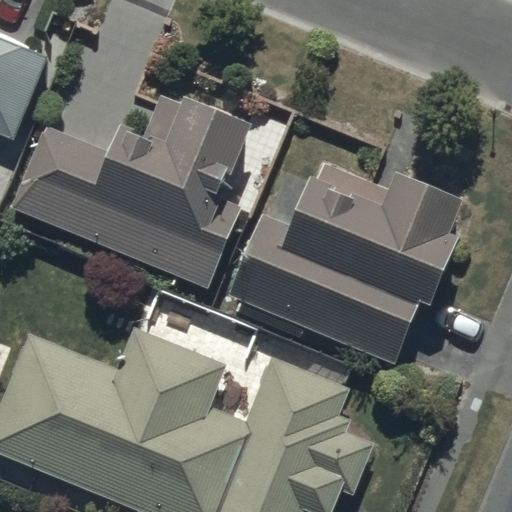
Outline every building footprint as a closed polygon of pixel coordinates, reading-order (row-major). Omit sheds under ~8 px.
[(0,128),(14,134),(47,51),(0,31),(0,128)] [(44,121),(9,200),(207,283),(240,202),(220,194),(249,115),(183,88),(180,98),(161,91),(145,126),(119,114),(103,145),(44,121)] [(259,212),(227,292),(394,358),(418,292),(430,298),(460,226),(452,224),(464,190),(392,163),(386,184),(325,159),(320,170),(309,166),(287,221),(259,212)] [(51,255),(12,240),(0,270),(0,306),(27,317),(51,255)] [(29,330),(0,397),(0,448),(156,511),(306,511),(304,505),(324,511),(328,511),(341,486),(356,491),(375,437),(346,427),(352,416),(340,410),(350,385),(272,354),(247,418),(207,403),(225,360),(135,322),(118,366),(29,330)]
